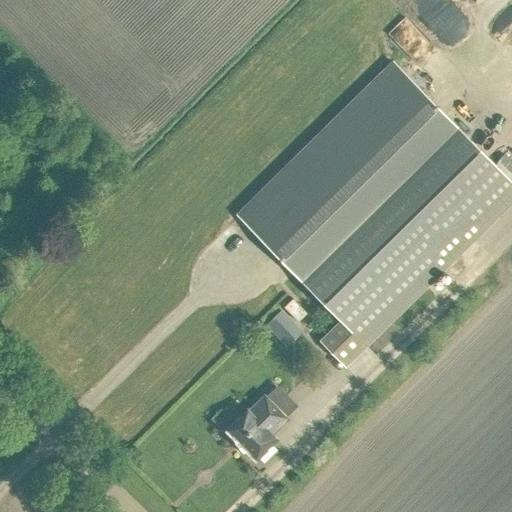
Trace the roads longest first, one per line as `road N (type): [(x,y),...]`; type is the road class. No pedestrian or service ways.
road 1 (unknown): [(217,511),(511,207)]
road 2 (unclassified): [(130,511),(0,380)]
